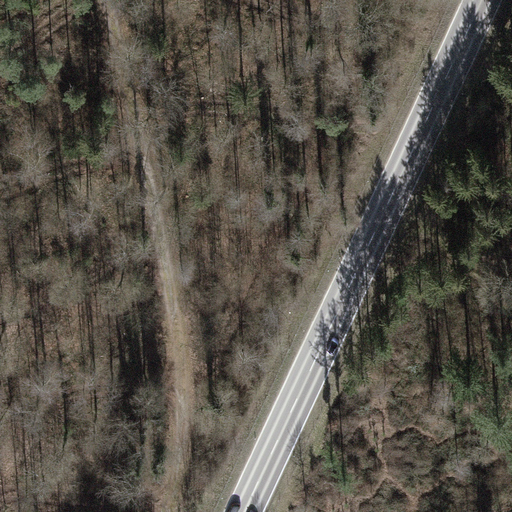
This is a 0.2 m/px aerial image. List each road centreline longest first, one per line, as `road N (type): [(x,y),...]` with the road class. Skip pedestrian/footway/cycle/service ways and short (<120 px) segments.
road 1 (primary): [(248,511),(482,0)]
road 2 (track): [(109,0),(182,375),(171,511)]
